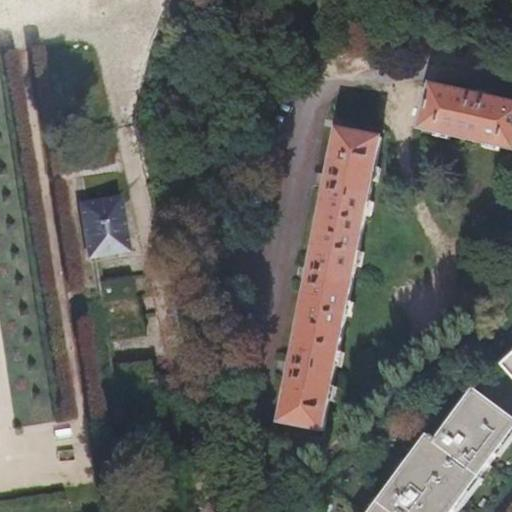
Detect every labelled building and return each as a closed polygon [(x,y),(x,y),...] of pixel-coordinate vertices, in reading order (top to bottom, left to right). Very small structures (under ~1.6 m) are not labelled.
[(420,36),(429,17),(397,0),(393,0),(386,17),(420,36)] [(511,103),(432,83),(422,126),(511,147),(511,103)] [(339,127),(280,416),(324,425),(381,136),(339,127)] [(121,190),(79,196),(88,258),(130,252),(121,190)] [(429,446),(379,511),(461,511),(511,443),(511,428),(476,401),(438,452),(429,446)]
